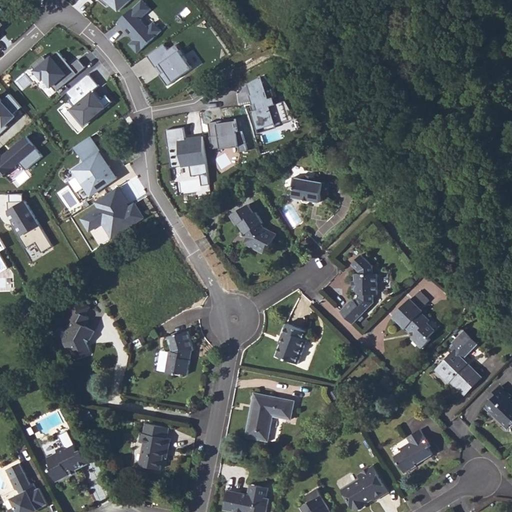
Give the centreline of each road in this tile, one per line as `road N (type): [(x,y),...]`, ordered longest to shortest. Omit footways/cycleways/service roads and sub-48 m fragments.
road 1 (residential): [(233,319),(143,164),(142,114)]
road 2 (residential): [(233,319),(235,342),(198,511)]
road 3 (residential): [(142,114),(113,52),(63,7)]
